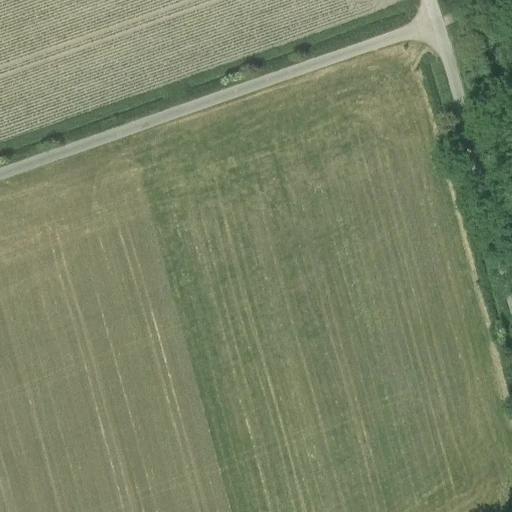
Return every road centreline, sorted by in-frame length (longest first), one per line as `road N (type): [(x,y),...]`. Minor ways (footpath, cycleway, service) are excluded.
road 1 (track): [(0,173),(435,18)]
road 2 (track): [(429,0),(511,307)]
